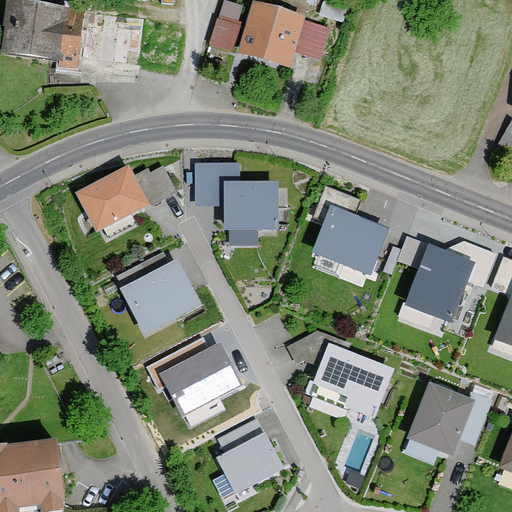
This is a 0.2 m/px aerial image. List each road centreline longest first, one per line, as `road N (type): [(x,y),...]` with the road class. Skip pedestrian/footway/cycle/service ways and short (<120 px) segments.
road 1 (residential): [(1,184),(161,511)]
road 2 (tertiary): [(511,219),(318,143),(185,123)]
road 3 (residential): [(192,233),(323,508),(333,511)]
road 4 (tertiary): [(185,123),(98,140),(1,184)]
